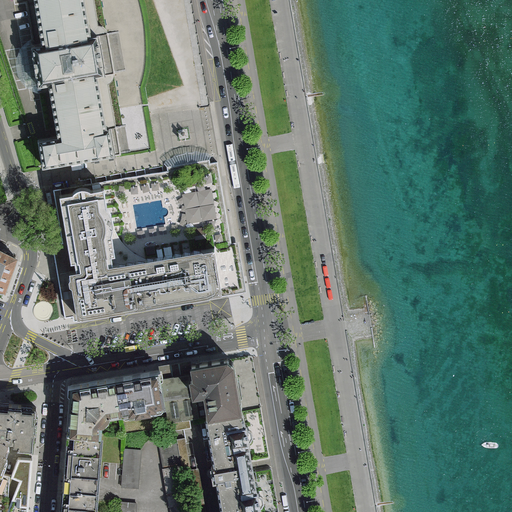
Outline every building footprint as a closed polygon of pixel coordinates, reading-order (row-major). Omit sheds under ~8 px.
[(35,0),(44,45),(33,48),(36,64),(39,83),(51,81),(60,135),(39,138),(42,166),(117,153),(112,127),(106,127),(96,72),(104,71),(101,52),(98,35),(89,37),(82,0),(35,0)] [(215,246),(223,291),(242,288),(234,243),(231,243),(218,162),(210,164),(210,159),(191,163),(167,167),(168,170),(54,190),(55,196),(104,188),(116,254),(112,255),(113,264),(215,246)] [(116,254),(104,188),(55,196),(63,243),(54,244),(62,292),(66,318),(74,317),(189,297),(223,291),(215,246),(113,264),(112,255),(116,254)] [(0,289),(5,291),(16,257),(0,249),(0,289)] [(249,355),(228,359),(234,363),(242,411),(262,407),(256,373),(254,358),(252,355),(249,355)] [(206,398),(210,416),(242,411),(234,363),(228,359),(208,362),(193,365),(194,373),(195,379),(191,379),(194,392),(197,394),(208,392),(209,397),(206,398)] [(140,374),(115,378),(121,413),(130,412),(130,414),(157,410),(157,407),(166,406),(161,379),(160,370),(140,374)] [(195,379),(194,373),(176,376),(161,379),(166,406),(169,423),(174,422),(190,419),(206,416),(210,416),(206,398),(209,397),(208,392),(197,394),(194,392),(191,379),(195,379)] [(68,432),(101,435),(102,422),(105,423),(111,415),(121,413),(115,378),(91,382),(71,385),(68,432)] [(0,437),(8,441),(12,438),(12,433),(15,433),(14,443),(19,443),(19,447),(33,449),(37,407),(14,406),(0,404),(0,437)] [(217,478),(222,511),(260,511),(252,466),(242,411),(210,416),(206,416),(215,466),(212,466),(214,479),(217,478)] [(190,419),(174,422),(176,431),(192,428),(190,419)] [(63,488),(97,489),(101,435),(68,432),(66,457),(63,488)] [(0,472),(3,473),(7,462),(3,461),(7,453),(5,452),(9,443),(8,441),(0,437),(0,472)] [(185,438),(178,439),(183,470),(191,469),(185,438)] [(176,443),(161,445),(165,466),(180,464),(176,443)] [(122,487),(138,488),(141,450),(125,449),(122,487)] [(33,457),(17,456),(10,475),(7,511),(29,511),(30,494),(33,457)] [(188,511),(180,464),(165,466),(172,511),(188,511)] [(205,511),(198,468),(185,471),(192,511),(205,511)] [(7,511),(10,475),(3,473),(0,480),(0,511),(7,511)] [(95,511),(97,492),(97,489),(63,488),(63,491),(61,511),(95,511)] [(121,502),(120,511),(136,511),(137,503),(121,502)]
